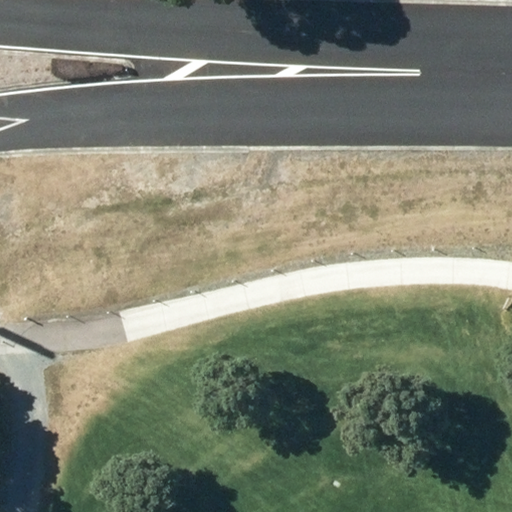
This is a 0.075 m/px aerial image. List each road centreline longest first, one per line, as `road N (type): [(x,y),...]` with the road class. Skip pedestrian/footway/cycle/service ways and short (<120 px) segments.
road 1 (tertiary): [(0,17),(274,37),(511,73)]
road 2 (tertiary): [(511,77),(317,102),(0,125)]
